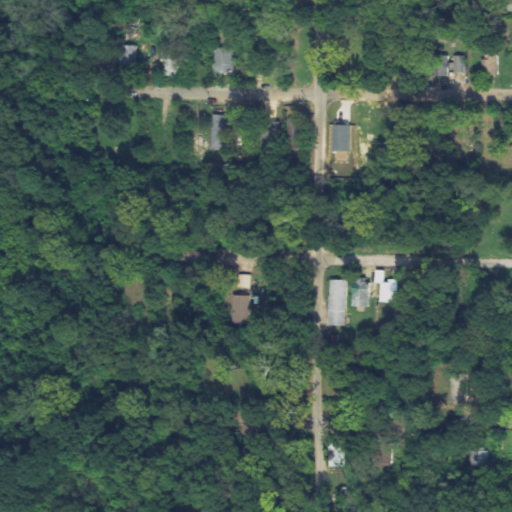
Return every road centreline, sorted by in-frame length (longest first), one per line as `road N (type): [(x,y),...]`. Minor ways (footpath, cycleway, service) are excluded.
road 1 (residential): [(321,0),(312,511)]
road 2 (residential): [(511,94),(77,91)]
road 3 (residential): [(511,260),(162,254)]
road 4 (residential): [(511,423),(188,417)]
